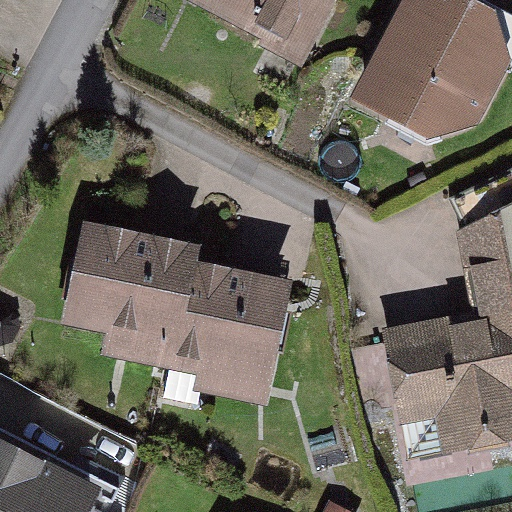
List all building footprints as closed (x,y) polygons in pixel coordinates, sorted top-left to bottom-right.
[(188,0),(186,4),(306,68),(342,0),(188,0)] [(436,148),(478,137),(511,73),(511,52),(502,23),(458,0),(413,0),(357,105),(436,148)] [(511,204),(456,231),(472,316),(384,332),(408,465),(511,445),(511,204)] [(196,242),(86,223),(68,325),(104,331),(100,357),(195,374),(191,395),(266,408),(288,279),(192,263),(196,242)] [(94,511),(106,489),(0,438),(0,511),(94,511)]
